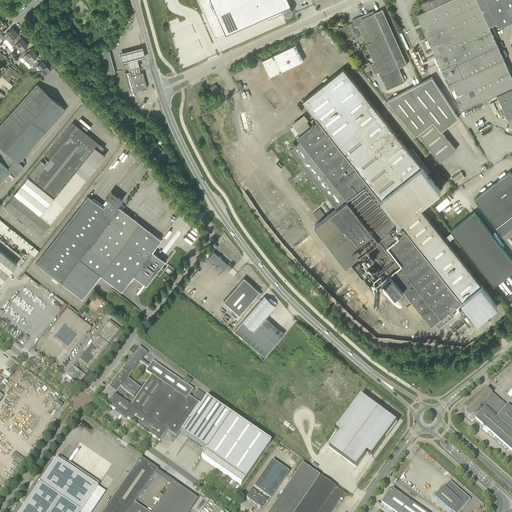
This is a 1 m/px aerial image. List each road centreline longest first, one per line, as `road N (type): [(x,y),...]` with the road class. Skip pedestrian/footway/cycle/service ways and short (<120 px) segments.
road 1 (unclassified): [(81,400),(208,234),(15,18)]
road 2 (unknown): [(218,63),(254,149),(365,294),(434,339),(483,329),(504,348)]
road 3 (tertiary): [(356,361),(263,271),(219,212),(159,90)]
road 4 (unclassified): [(159,90),(359,0)]
road 5 (unclassified): [(239,511),(81,400)]
road 6 (unclassified): [(0,510),(81,400)]
